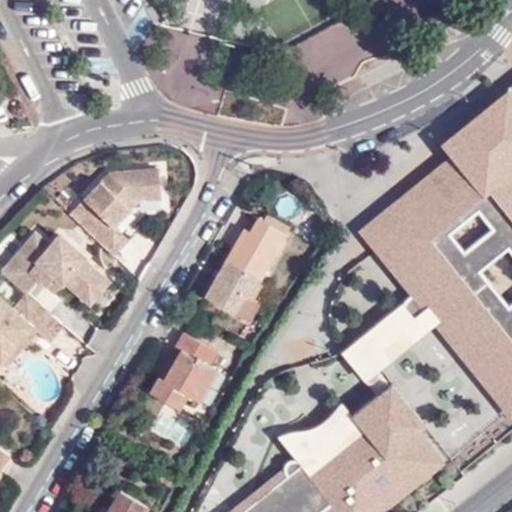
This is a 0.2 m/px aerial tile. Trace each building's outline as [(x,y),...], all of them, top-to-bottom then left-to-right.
[(454,156),(360,228),(511,415),(511,94),(511,93),(447,141),(454,156)] [(71,213),(115,254),(131,239),(116,224),(128,211),(125,204),(129,200),(139,200),(161,198),(159,166),(112,169),(71,213)] [(125,204),(128,211),(139,200),(129,200),(125,204)] [(249,232),(257,220),(252,217),(244,229),(249,232)] [(284,236),(257,220),(249,232),(244,229),(205,296),(249,323),(261,303),(256,300),(249,296),(257,282),(284,236)] [(34,231),(0,270),(0,271),(26,292),(38,277),(44,282),(55,270),(64,278),(62,279),(89,302),(107,278),(82,257),(84,254),(57,234),(47,244),(34,231)] [(54,290),(62,279),(64,278),(55,270),(44,282),(54,290)] [(264,286),(257,282),(249,296),(256,300),(264,286)] [(50,341),(65,323),(27,293),(13,309),(0,298),(0,359),(2,361),(32,326),(38,330),(50,341)] [(327,333),(330,317),(306,312),(295,327),(327,333)] [(342,336),(345,319),(330,317),(327,333),(342,336)] [(8,367),(38,330),(32,326),(2,361),(2,362),(8,367)] [(184,330),(175,346),(180,349),(164,378),(159,374),(150,390),(177,407),(184,393),(197,401),(217,369),(208,364),(216,349),(184,330)] [(180,349),(175,346),(159,374),(164,378),(180,349)] [(395,386),(224,511),(384,511),(452,461),(395,386)] [(144,511),(149,504),(121,488),(109,508),(102,505),(97,511),(144,511)]
